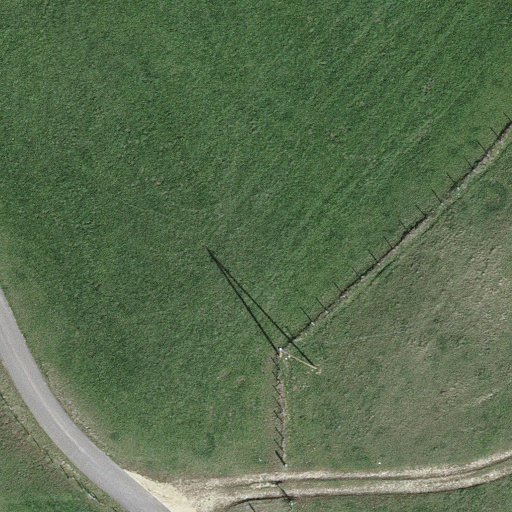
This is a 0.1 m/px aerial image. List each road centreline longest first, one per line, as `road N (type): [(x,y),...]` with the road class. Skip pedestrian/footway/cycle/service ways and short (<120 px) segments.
road 1 (track): [(129,505),(433,493),(511,463)]
road 2 (track): [(137,511),(77,460),(0,319)]
